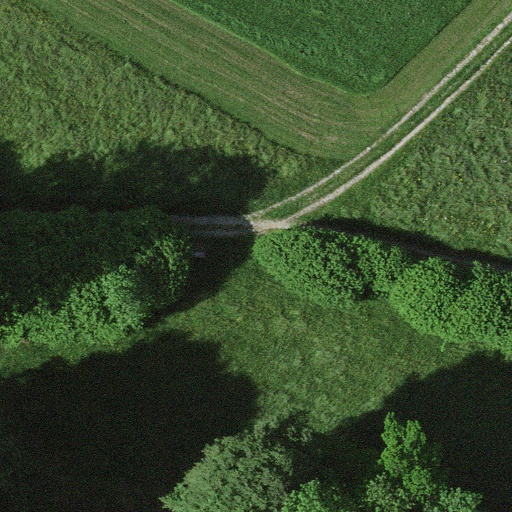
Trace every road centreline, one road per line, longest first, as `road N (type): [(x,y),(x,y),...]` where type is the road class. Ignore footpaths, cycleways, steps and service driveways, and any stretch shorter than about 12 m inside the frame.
road 1 (track): [(224,227),(287,209),(385,154),(511,18)]
road 2 (track): [(224,227),(0,253)]
